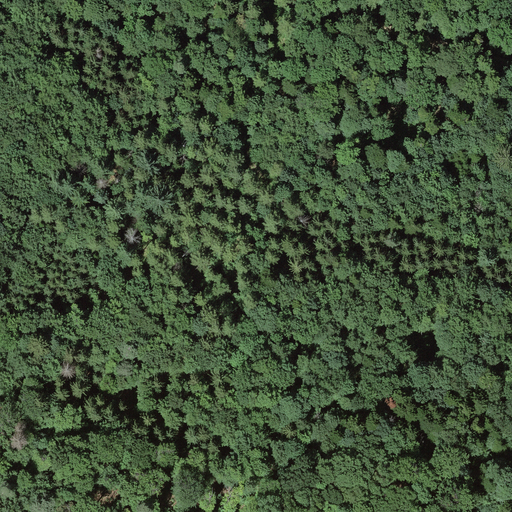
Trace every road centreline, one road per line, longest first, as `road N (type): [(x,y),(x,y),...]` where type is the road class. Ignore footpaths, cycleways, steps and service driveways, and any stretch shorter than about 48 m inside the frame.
road 1 (track): [(511,252),(382,227),(279,192),(193,103),(48,0)]
road 2 (track): [(0,359),(115,435),(189,456),(249,467),(396,453),(511,455)]
road 3 (track): [(296,0),(511,64)]
